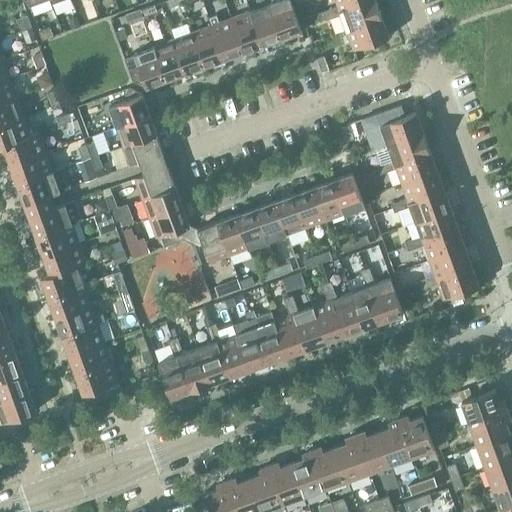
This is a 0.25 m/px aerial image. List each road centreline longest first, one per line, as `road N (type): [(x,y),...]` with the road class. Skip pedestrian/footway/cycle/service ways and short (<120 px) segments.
road 1 (residential): [(10,511),(511,330)]
road 2 (residential): [(511,277),(414,0)]
